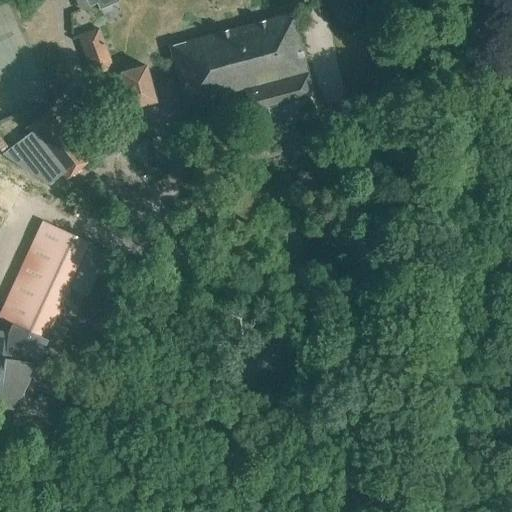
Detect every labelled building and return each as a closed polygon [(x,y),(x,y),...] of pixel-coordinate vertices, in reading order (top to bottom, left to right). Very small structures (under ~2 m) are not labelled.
[(117,0),(84,0),(87,6),(95,3),(98,10),(118,1),(117,0)] [(316,109),(291,13),(168,45),(185,107),(243,91),(250,115),(267,110),(270,121),(316,109)] [(96,28),(76,36),(91,73),(110,66),(96,28)] [(145,65),(120,72),(130,108),(155,101),(145,65)] [(29,133),(2,154),(48,185),(61,174),(66,180),(89,161),(48,109),(24,128),(29,133)] [(0,152),(0,177),(31,198),(33,194),(44,201),(53,188),(48,185),(2,154),(0,152)] [(0,406),(13,408),(14,408),(34,366),(37,360),(41,350),(48,335),(52,326),(88,249),(90,245),(90,243),(56,227),(44,221),(3,308),(16,314),(11,324),(7,332),(0,331),(0,406)]
